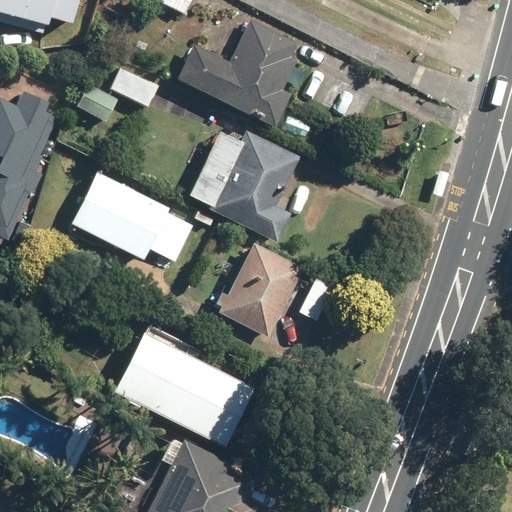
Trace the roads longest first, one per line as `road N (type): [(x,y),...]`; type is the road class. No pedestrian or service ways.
road 1 (primary): [(474,246),(377,511)]
road 2 (primary): [(511,110),(474,246)]
